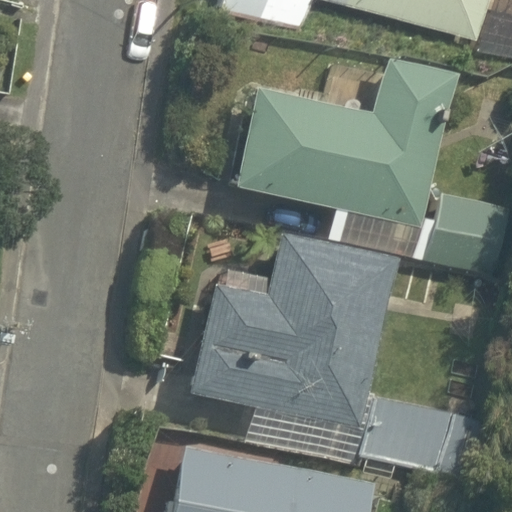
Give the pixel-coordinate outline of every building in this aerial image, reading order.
[(213,0),(211,10),(295,31),(303,1),(466,43),(475,0),(213,0)] [(511,2),(499,0),(481,0),(475,32),(511,39),(511,2)] [(408,218),(437,73),(366,59),(356,113),(239,86),(216,186),(322,210),(316,241),(490,279),(503,211),(427,193),(422,220),(408,218)] [(353,390),(378,258),(255,234),(245,296),(191,284),(170,392),(242,407),(236,444),(348,464),(349,458),(452,478),(463,419),(360,398),(362,392),(353,390)] [(422,303),(429,269),(387,260),(380,294),(422,303)] [(352,511),(357,481),(166,445),(154,511),(352,511)]
